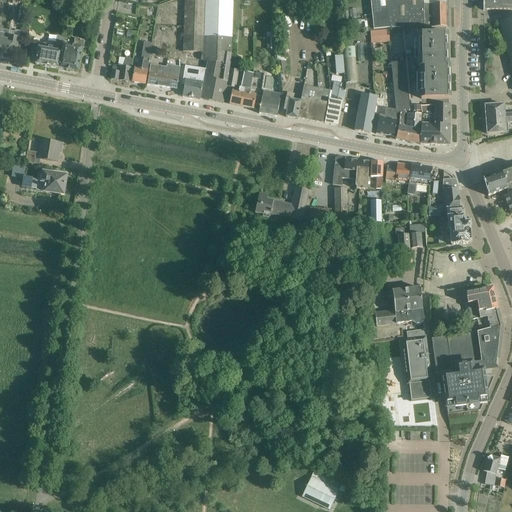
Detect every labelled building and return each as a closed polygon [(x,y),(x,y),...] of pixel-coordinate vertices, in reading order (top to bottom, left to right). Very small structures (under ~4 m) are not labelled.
[(184,0),(183,44),(183,51),(200,52),(202,52),(204,52),(204,37),(205,0),(184,0)] [(205,0),(204,37),(232,38),(232,0),(205,0)] [(446,27),(445,0),(370,0),(372,21),(373,31),(379,30),(383,29),(389,29),(402,28),(402,29),(414,28),(446,27)] [(511,0),(483,0),(483,10),(511,9),(511,0)] [(511,20),(499,24),(511,72),(511,20)] [(358,29),(357,27),(353,28),(352,23),(344,23),(345,32),(353,31),(353,32),(358,32),(371,31),(373,31),(372,21),(364,22),(365,28),(358,29)] [(0,58),(4,60),(9,31),(0,28),(0,58)] [(9,31),(4,60),(15,62),(19,39),(20,31),(15,30),(15,31),(9,31)] [(20,31),(19,39),(27,40),(29,31),(20,30),(20,31)] [(445,34),(418,34),(418,66),(421,66),(421,99),(448,99),(448,100),(449,100),(449,89),(447,86),(447,79),(449,76),(448,66),(446,66),(446,51),(444,48),(444,41),(446,38),(446,34),(445,34)] [(58,70),(62,47),(64,37),(58,36),(56,43),(54,43),(53,45),(46,44),(43,44),(40,46),(38,48),(35,65),(58,70)] [(275,48),(275,36),(266,37),(267,49),(275,48)] [(201,60),(201,61),(208,63),(207,64),(206,69),(201,99),(205,100),(223,104),(226,87),(228,76),(228,72),(229,63),(230,55),(231,48),(232,38),(204,37),(204,52),(202,52),(201,60)] [(62,47),(58,70),(78,73),(83,45),(84,41),(75,39),(75,43),(73,49),(62,47)] [(354,47),(343,48),(346,83),(357,82),(354,47)] [(134,69),(132,82),(145,85),(149,60),(150,52),(143,51),(141,59),(143,59),(141,70),(134,69)] [(334,56),(336,74),(344,74),(343,55),(334,56)] [(283,57),(277,57),(278,75),(286,74),(284,62),(283,57)] [(112,73),(111,80),(129,83),(131,69),(132,60),(119,58),(118,67),(113,66),(112,73)] [(421,126),(422,115),(412,114),(409,98),(405,62),(391,64),(396,113),(400,113),(398,126),(395,140),(409,142),(409,143),(413,144),(413,143),(419,144),(419,145),(420,145),(421,145),(421,144),(420,144),(421,126)] [(151,66),(147,85),(160,87),(163,88),(166,68),(159,67),(151,66)] [(166,68),(163,88),(177,90),(180,68),(166,66),(166,68)] [(185,68),(182,86),(184,86),(182,97),(183,97),(189,98),(190,98),(192,98),(192,99),(193,99),(199,100),(200,100),(200,99),(201,99),(206,69),(197,68),(197,70),(185,68)] [(228,76),(226,87),(235,89),(238,72),(229,71),(228,76)] [(232,92),(229,105),(242,107),(248,74),(244,73),(242,81),(241,89),(240,88),(239,93),(238,93),(232,92)] [(248,74),(242,107),(253,110),(254,110),(255,104),(256,96),(250,95),(251,91),(250,91),(250,90),(253,75),(248,74)] [(329,101),(324,124),(337,126),(341,109),(343,103),(345,91),(339,90),(340,84),(333,83),(330,101),(329,101)] [(301,103),(298,120),(305,121),(324,124),(329,101),(330,92),(311,88),(304,87),(301,100),(301,103)] [(260,112),(259,114),(277,118),(277,117),(281,96),(271,94),(263,92),(262,99),(260,111),(260,112)] [(287,95),(284,111),(286,112),(285,118),(297,121),(297,120),(298,120),(301,103),(293,102),(294,96),(287,95)] [(376,102),(376,98),(361,95),(354,131),(370,133),(376,102)] [(204,111),(205,107),(193,103),(191,108),(204,111)] [(485,106),(486,121),(487,134),(505,133),(505,124),(511,123),(511,114),(504,115),(503,105),(485,106)] [(435,125),(448,125),(448,119),(449,119),(449,113),(448,113),(448,106),(449,106),(430,106),(420,106),(422,115),(421,126),(435,126),(435,125)] [(394,137),(396,120),(378,118),(376,134),(394,137)] [(448,125),(435,125),(435,126),(435,146),(444,146),(449,146),(449,141),(449,126),(449,125),(448,125)] [(435,126),(421,126),(420,144),(421,144),(421,145),(430,146),(435,146),(435,126)] [(60,153),(62,144),(52,143),(52,142),(49,142),(49,144),(42,143),(40,154),(28,152),(26,163),(39,165),(40,160),(55,162),(57,152),(60,153)] [(333,180),(333,186),(341,187),(342,179),(356,180),(356,187),(358,187),(357,190),(367,191),(369,163),(335,158),(333,180)] [(383,163),(371,162),(370,177),(376,178),(376,189),(380,189),(380,187),(382,187),(383,163)] [(387,168),(386,180),(397,181),(408,182),(409,182),(411,166),(397,165),(397,168),(387,168)] [(409,182),(407,194),(414,195),(415,184),(430,187),(432,168),(411,166),(409,182)] [(511,170),(496,176),(487,179),(485,175),(482,176),(484,180),(483,180),(489,197),(508,190),(509,195),(504,197),(511,214),(511,170)] [(63,194),(66,177),(43,173),(42,182),(23,179),(22,187),(37,189),(36,191),(63,194)] [(443,209),(460,207),(459,198),(458,198),(458,189),(457,189),(457,184),(455,180),(443,181),(443,188),(443,187),(443,209)] [(309,188),(296,185),(288,220),(302,223),(309,188)] [(346,190),(334,190),(336,222),(348,221),(346,190)] [(398,193),(385,193),(385,212),(398,212),(398,193)] [(267,196),(259,194),(255,213),(270,216),(271,215),(284,218),(287,204),(266,200),(267,196)] [(381,224),(381,202),(370,202),(370,224),(381,224)] [(463,207),(460,207),(443,209),(444,228),(445,228),(446,231),(450,231),(451,246),(471,244),(470,229),(470,228),(469,228),(465,228),(464,225),(466,225),(466,224),(464,224),(463,207)] [(439,208),(429,208),(429,217),(439,217),(439,208)] [(332,210),(310,209),(309,220),(330,222),(332,210)] [(424,225),(410,226),(411,249),(423,248),(421,234),(425,233),(424,225)] [(405,229),(395,230),(396,236),(398,236),(400,253),(411,253),(409,235),(408,235),(405,236),(405,229)] [(411,265),(411,253),(400,253),(398,253),(400,266),(399,267),(399,268),(400,268),(410,267),(410,268),(412,267),(412,265),(411,265)] [(394,312),(375,314),(376,327),(388,326),(405,324),(407,338),(407,339),(401,340),(407,384),(408,384),(410,401),(431,398),(429,381),(430,381),(428,358),(425,337),(425,333),(424,330),(424,327),(422,313),(419,288),(414,289),(387,292),(388,298),(393,297),(394,311),(394,312)] [(465,293),(470,319),(470,321),(477,320),(480,332),(474,334),(431,339),(436,374),(444,373),(457,372),(456,366),(499,360),(500,350),(497,328),(503,327),(498,309),(497,309),(493,288),(465,293)] [(438,301),(438,306),(465,306),(465,293),(442,294),(442,301),(438,301)] [(483,380),(483,375),(482,371),(482,370),(486,369),(493,368),(497,368),(498,368),(499,360),(456,366),(457,372),(444,373),(444,376),(442,376),(443,378),(443,380),(443,382),(443,384),(444,386),(445,392),(445,393),(446,403),(453,402),(454,406),(466,405),(479,403),(478,399),(486,398),(485,392),(484,386),(483,380)] [(505,481),(494,479),(497,470),(505,472),(509,458),(501,456),(500,459),(492,457),(487,459),(483,472),(487,473),(484,485),(504,489),(505,481)] [(311,478),(302,497),(330,510),(339,491),(343,484),(315,470),(311,478)]
